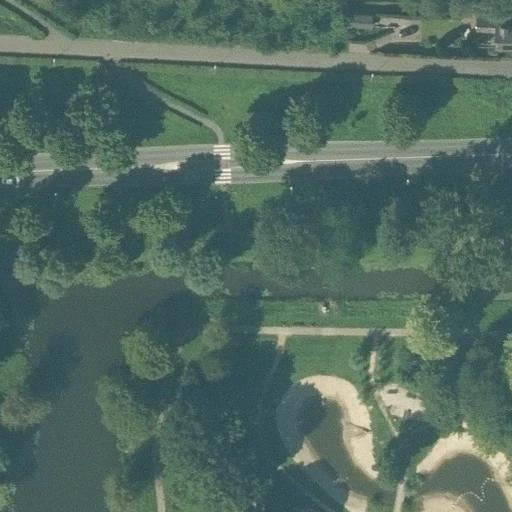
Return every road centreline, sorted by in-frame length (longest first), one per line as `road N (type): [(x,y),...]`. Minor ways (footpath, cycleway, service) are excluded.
road 1 (residential): [(511,69),(0,43)]
road 2 (tertiary): [(0,172),(511,154)]
